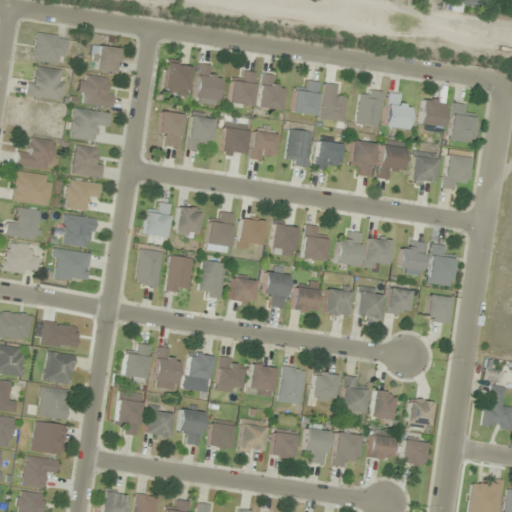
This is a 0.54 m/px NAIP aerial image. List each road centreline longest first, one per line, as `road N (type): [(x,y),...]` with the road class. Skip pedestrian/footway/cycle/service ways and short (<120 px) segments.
road 1 (residential): [(0,5),(503,84)]
road 2 (residential): [(150,29),(77,511)]
road 3 (tertiary): [(440,511),(503,84)]
road 4 (residential): [(405,356),(0,293)]
road 5 (residential): [(130,169),(483,224)]
road 6 (residential): [(384,505),(86,459)]
